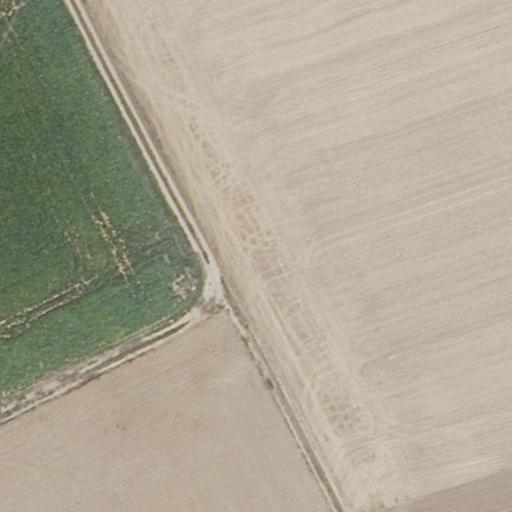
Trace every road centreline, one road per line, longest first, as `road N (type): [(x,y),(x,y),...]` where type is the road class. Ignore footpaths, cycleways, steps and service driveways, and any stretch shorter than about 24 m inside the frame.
road 1 (track): [(339,511),(74,0)]
road 2 (track): [(228,300),(0,416)]
